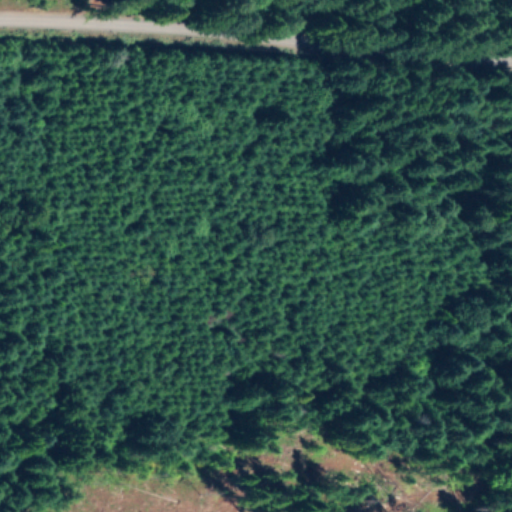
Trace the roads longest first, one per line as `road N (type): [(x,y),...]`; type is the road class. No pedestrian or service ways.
road 1 (residential): [(0,15),(511,67)]
road 2 (track): [(134,465),(219,471),(334,438),(511,359)]
